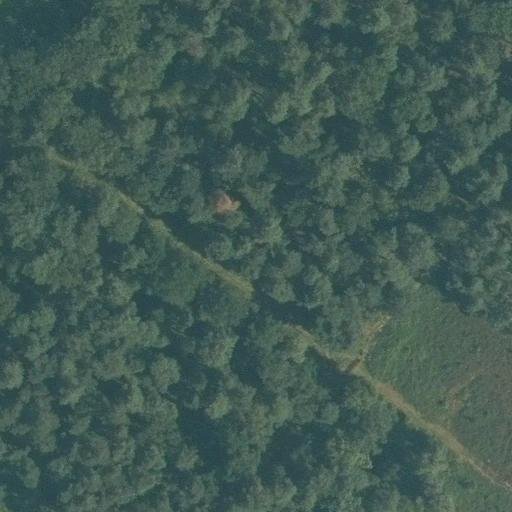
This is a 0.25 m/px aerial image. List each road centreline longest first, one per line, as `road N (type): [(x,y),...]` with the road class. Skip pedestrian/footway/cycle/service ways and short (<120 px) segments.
road 1 (track): [(82,0),(74,27),(77,92),(94,160),(511,485)]
road 2 (track): [(343,356),(194,511)]
